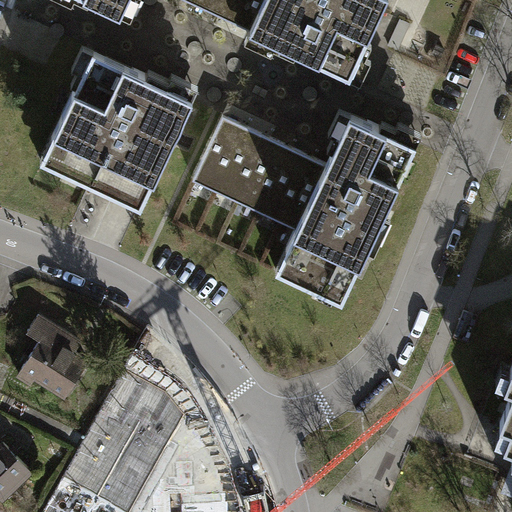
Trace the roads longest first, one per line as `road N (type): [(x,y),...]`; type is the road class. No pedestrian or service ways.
road 1 (residential): [(511,45),(390,351),(354,383),(268,432)]
road 2 (residential): [(0,237),(151,301),(199,338),(249,394),(268,432)]
